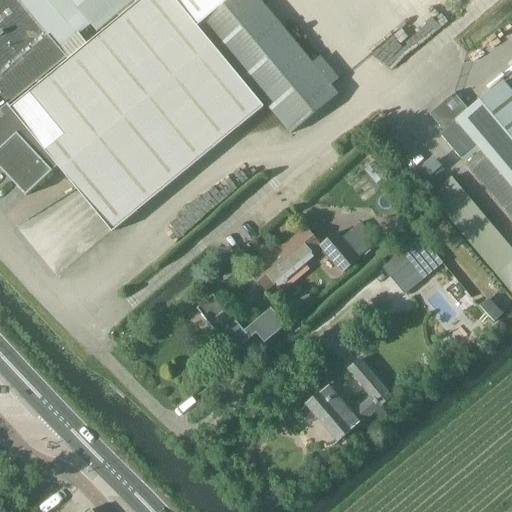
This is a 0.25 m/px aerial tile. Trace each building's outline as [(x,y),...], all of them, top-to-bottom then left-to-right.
[(142,0),(137,4),(135,1),(135,0),(0,0),(0,169),(25,197),(58,168),(112,233),(263,108),(224,60),(227,58),(291,135),(338,96),(258,0),(230,0),(200,25),(213,40),(210,43),(173,0),(142,0)] [(511,91),(511,92),(503,82),(456,122),(441,135),(471,170),(511,218),(511,91)] [(337,233),(319,247),(342,275),(359,260),(358,258),(377,242),(361,223),(342,238),(337,233)] [(296,236),(250,274),(266,291),(311,254),(296,236)] [(271,309),(244,332),(213,296),(196,310),(220,337),(210,345),(224,361),(257,334),(265,344),(286,327),(271,309)] [(326,386),(304,405),(338,444),(360,426),(363,423),(380,409),(393,398),(359,359),(347,369),(370,397),(354,411),(330,383),(326,386)]
